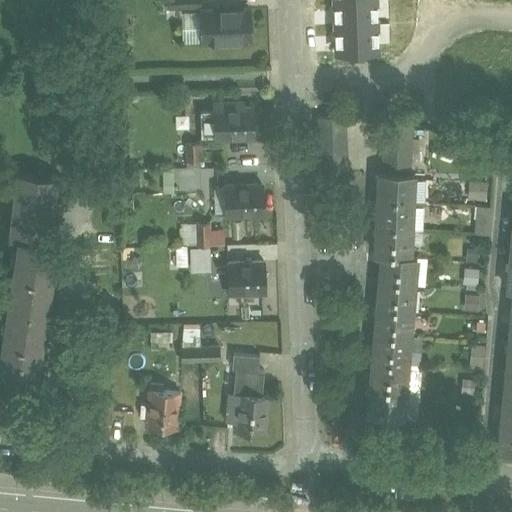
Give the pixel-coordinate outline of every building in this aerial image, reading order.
[(378,0),(333,0),(334,24),(379,23),(378,0)] [(252,39),(250,8),(214,10),(215,41),(252,39)] [(379,23),(334,24),(335,51),(380,50),(379,23)] [(244,100),(215,101),(215,109),(201,109),(202,135),(216,135),(216,138),(254,137),(253,105),(244,105),(244,100)] [(346,128),(346,115),(319,116),(320,129),(346,128)] [(413,122),(387,121),(386,134),(412,135),(413,122)] [(346,128),(320,129),(320,143),(347,142),(346,128)] [(412,135),(386,134),(386,146),(411,147),(412,135)] [(201,141),(187,142),(188,160),(202,160),(201,141)] [(347,142),(320,143),(321,154),(347,153),(347,142)] [(411,147),(386,146),(385,158),(410,160),(411,147)] [(347,153),(321,154),(321,168),(348,167),(347,153)] [(410,160),(385,158),(384,171),(410,172),(410,160)] [(384,171),(380,171),(379,199),(414,200),(415,173),(384,171)] [(19,238),(0,371),(36,377),(55,242),(49,241),(55,176),(19,172),(12,237),(19,238)] [(469,179),(469,196),(486,196),(486,179),(469,179)] [(263,183),(226,184),(227,214),(264,213),(263,183)] [(414,200),(379,199),(378,226),(412,227),(414,200)] [(474,231),(487,232),(490,205),(476,203),(474,231)] [(212,222),(189,223),(190,245),(212,244),(212,222)] [(412,227),(378,226),(377,252),(383,253),(411,255),(412,227)] [(187,264),(187,244),(175,244),(176,264),(187,264)] [(212,244),(190,245),(191,267),(213,266),(212,244)] [(411,255),(383,253),(381,280),(416,283),(418,256),(411,255)] [(266,261),(229,262),(229,265),(229,279),(230,292),(267,291),(266,261)] [(229,265),(218,265),(218,272),(221,271),(221,280),(229,279),(229,265)] [(416,283),(381,280),(379,307),(413,310),(416,283)] [(413,310),(379,307),(376,334),(411,337),(413,310)] [(411,337),(376,334),(374,361),(409,364),(411,337)] [(202,346),(182,347),(183,361),(203,360),(202,346)] [(221,360),(221,346),(202,346),(203,360),(221,360)] [(261,355),(235,352),(233,367),(241,368),(260,370),(260,369),(261,355)] [(409,364),(374,361),(371,388),(406,391),(409,364)] [(260,370),(241,368),(239,393),(231,392),(228,421),(236,422),(235,429),(267,432),(270,395),(263,395),(266,369),(260,369),(260,370)] [(181,391),(150,388),(147,425),(178,428),(181,391)] [(406,391),(371,388),(369,415),(404,418),(406,391)] [(511,396),(506,396),(503,423),(511,423),(511,396)] [(115,400),(103,399),(101,422),(113,423),(115,400)] [(511,423),(503,423),(501,450),(511,451),(511,423)]
